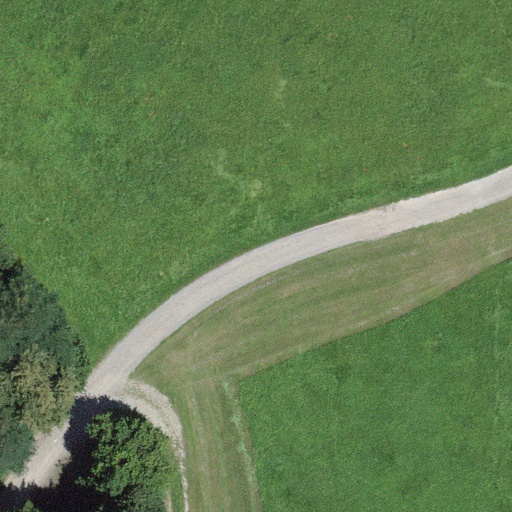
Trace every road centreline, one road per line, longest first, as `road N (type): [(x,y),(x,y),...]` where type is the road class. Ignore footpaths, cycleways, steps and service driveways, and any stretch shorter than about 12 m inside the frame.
road 1 (track): [(511,183),(428,215),(276,255),(195,302),(108,372),(2,511)]
road 2 (track): [(108,372),(150,404),(171,450),(176,511)]
